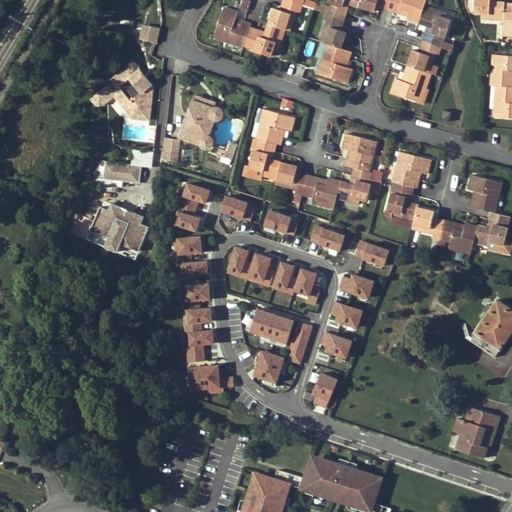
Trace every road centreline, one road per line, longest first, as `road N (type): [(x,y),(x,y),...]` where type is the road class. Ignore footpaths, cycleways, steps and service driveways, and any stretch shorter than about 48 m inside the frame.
road 1 (residential): [(292,409),(332,279),(319,264),(243,240),(219,252),(225,337),(246,382),(282,407)]
road 2 (residential): [(511,489),(292,409)]
road 3 (residential): [(197,0),(179,36),(183,47),(324,100)]
